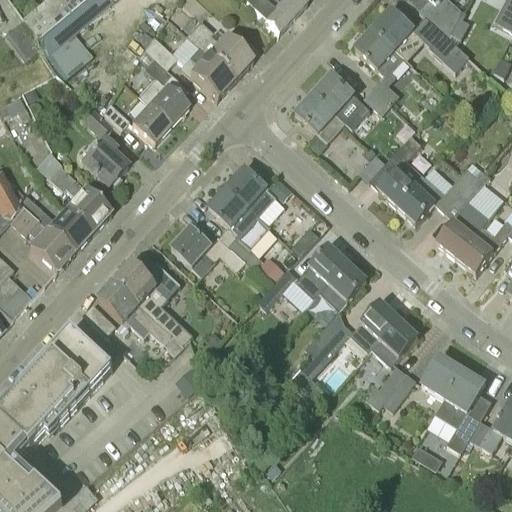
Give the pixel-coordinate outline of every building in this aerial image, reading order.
[(54,0),(23,26),(39,54),(47,62),(112,8),(105,0),(54,0)] [(234,0),(233,2),(277,43),(306,11),(294,0),(289,0),(272,17),(264,10),(265,8),(266,9),(274,0),(234,0)] [(424,24),(447,44),(449,40),(461,17),(444,2),(446,0),(422,0),(429,7),(418,18),(424,24)] [(511,0),(503,0),(502,3),(506,5),(492,30),(511,40),(511,39),(511,0)] [(447,44),(424,24),(412,36),(391,16),(373,36),(404,65),(423,46),(425,48),(429,52),(427,55),(454,79),(468,63),(447,44)] [(449,40),(460,46),(468,30),(461,26),(465,19),(461,17),(449,40)] [(23,67),(39,54),(23,26),(3,42),(23,67)] [(185,43),(235,88),(252,69),(250,67),(258,58),(234,35),(226,44),(225,44),(224,44),(216,37),(213,40),(200,28),(185,43)] [(354,56),(384,83),(389,77),(392,79),(404,65),(373,36),(354,56)] [(144,57),(166,77),(176,65),(153,43),(144,57)] [(216,108),(235,88),(185,43),(171,58),(183,71),(180,75),(189,82),(188,82),(216,108)] [(189,99),(166,77),(144,57),(139,64),(148,72),(144,76),(154,86),(139,102),(172,132),(188,114),(181,108),(189,99)] [(509,72),(500,66),(493,78),(503,83),(509,72)] [(27,111),(63,91),(56,79),(20,98),(27,111)] [(313,101),(345,131),(363,111),(355,103),(332,81),(313,101)] [(372,96),(390,113),(400,103),(389,92),(382,86),(372,96)] [(382,122),(390,113),(372,96),(363,105),(382,122)] [(327,150),(345,131),(313,101),(295,121),(318,143),(319,142),(327,150)] [(120,138),(129,128),(114,114),(120,108),(114,102),(102,121),(120,138)] [(153,152),(172,132),(139,102),(137,104),(147,113),(130,131),(153,152)] [(19,103),(5,110),(11,123),(16,120),(25,116),(19,103)] [(100,145),(112,132),(95,116),(83,129),(100,145)] [(369,189),(377,197),(396,215),(425,184),(406,167),(426,144),(418,136),(391,165),(391,166),(386,171),(369,189)] [(112,196),(121,187),(118,184),(127,174),(112,161),(117,156),(105,144),(81,170),(107,195),(109,193),(112,196)] [(370,153),(365,159),(369,163),(374,157),(370,153)] [(369,189),(386,171),(376,161),(359,180),(368,189),(369,189)] [(64,216),(91,241),(110,221),(59,173),(60,172),(54,165),(45,173),(52,181),(47,186),(62,199),(65,196),(75,205),(64,216)] [(444,219),(481,177),(472,169),(444,201),(425,184),(396,215),(415,232),(435,211),(444,219)] [(227,195),(259,225),(277,205),(268,197),(245,176),(227,195)] [(455,266),(482,233),(488,225),(468,209),(489,185),(481,177),(444,219),(453,228),(435,251),(455,266)] [(0,319),(10,329),(32,306),(7,283),(13,277),(0,264),(0,238),(22,216),(21,215),(10,195),(1,180),(0,180),(0,319)] [(292,198),(278,185),(269,196),(283,208),(292,198)] [(91,241),(64,216),(60,221),(54,227),(14,190),(10,195),(21,215),(22,216),(72,262),(91,241)] [(270,235),(259,225),(227,195),(209,215),(229,234),(219,245),(245,269),(252,276),(261,266),(250,256),(270,235)] [(28,254),(54,281),(72,262),(22,216),(10,229),(24,244),(29,240),(35,246),(28,254)] [(482,233),(455,266),(476,282),(508,241),(511,244),(511,233),(505,228),(494,242),(482,233)] [(245,269),(219,245),(211,253),(191,234),(171,256),(193,276),(193,275),(201,283),(220,263),(237,278),(245,269)] [(302,261),(319,243),(309,234),(292,252),(302,261)] [(319,301),(347,270),(329,253),(300,284),(295,290),(314,307),(319,301)] [(268,262),(256,274),(273,289),(284,277),(268,262)] [(162,313),(169,305),(180,293),(158,271),(146,284),(131,270),(128,273),(125,275),(122,277),(121,280),(114,288),(182,353),(174,360),(176,361),(193,343),(162,313)] [(347,270),(319,301),(322,304),(309,317),(325,332),(366,288),(347,270)] [(266,318),(277,306),(297,284),(289,276),(257,310),(266,318)] [(167,353),(174,360),(182,353),(114,288),(97,306),(121,328),(124,332),(126,329),(160,360),(167,353)] [(344,330),(321,355),(330,364),(341,352),(359,369),(368,359),(399,327),(380,309),(352,338),(344,330)] [(105,343),(116,332),(93,311),(82,322),(105,343)] [(321,355),(344,330),(335,322),(304,356),(312,364),(321,355)] [(399,327),(368,359),(369,360),(372,356),(390,374),(418,344),(399,327)] [(124,332),(121,328),(116,333),(124,340),(128,335),(126,334),(124,332)] [(211,336),(203,344),(211,351),(219,343),(211,336)] [(61,511),(36,489),(35,490),(15,472),(45,440),(49,444),(113,377),(73,338),(0,414),(0,511),(61,511)] [(222,360),(210,373),(224,387),(236,374),(222,360)] [(443,408),(462,377),(439,363),(420,394),(443,408)] [(383,411),(406,380),(396,373),(379,395),(376,392),(365,406),(379,416),(383,411)] [(191,374),(175,388),(187,402),(203,387),(191,374)] [(310,385),(300,377),(290,389),(316,414),(328,402),(310,385)] [(485,391),(462,377),(434,423),(457,437),(448,453),(460,460),(469,446),(481,428),(492,409),(479,401),(485,391)] [(406,380),(383,411),(393,418),(416,388),(406,380)] [(511,450),(511,407),(510,407),(493,435),(481,428),(469,446),(491,460),(501,443),(511,450)] [(265,479),(271,485),(280,475),(274,469),(265,479)] [(87,494),(66,511),(90,511),(97,506),(87,494)]
